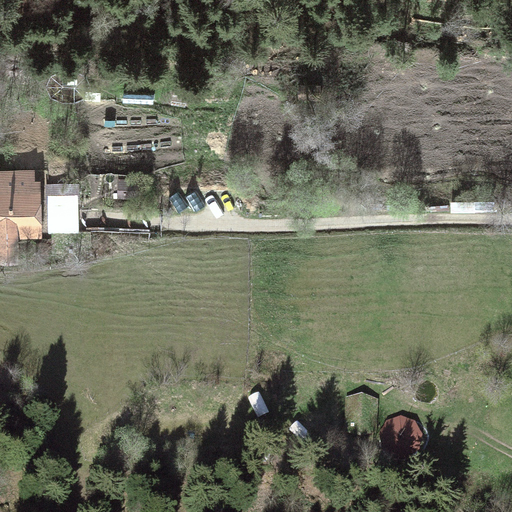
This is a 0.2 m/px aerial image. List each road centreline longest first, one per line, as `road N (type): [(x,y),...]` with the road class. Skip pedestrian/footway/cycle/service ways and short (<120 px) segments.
road 1 (track): [(511,220),(103,224)]
road 2 (track): [(79,511),(78,428),(0,363)]
